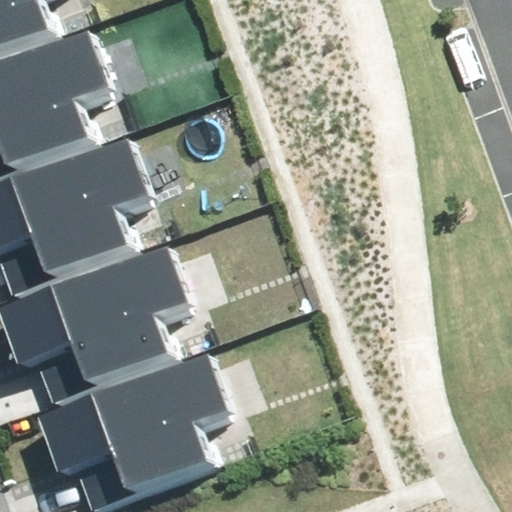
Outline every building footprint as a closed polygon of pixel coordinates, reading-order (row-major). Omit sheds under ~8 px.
[(0,0),(0,49),(66,26),(56,0),(0,0)] [(0,167),(113,127),(101,92),(127,83),(107,28),(0,66),(0,167)] [(0,242),(7,241),(20,277),(151,231),(139,196),(165,187),(145,132),(0,183),(0,242)] [(51,356),(64,393),(195,347),(183,312),(209,302),(189,248),(20,307),(39,360),(51,356)] [(84,464),(97,501),(228,455),(216,420),(242,410),(223,356),(53,415),(72,468),(84,464)]
